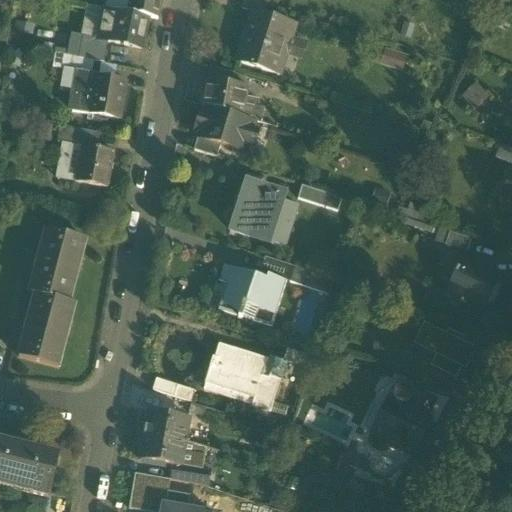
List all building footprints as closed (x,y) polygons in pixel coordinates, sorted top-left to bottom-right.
[(160,0),(130,0),(128,14),(148,19),(157,20),(160,0)] [(266,5),(251,0),(243,0),(241,10),(251,13),(251,12),(262,15),(266,5)] [(128,14),(104,10),(98,40),(98,41),(108,43),(142,50),(148,19),(128,14)] [(262,15),(251,12),(251,13),(235,63),(277,77),(293,25),(262,15)] [(98,40),(82,37),(78,59),(93,62),(104,64),(108,43),(98,41),(98,40)] [(78,59),(55,55),(52,68),(79,73),(89,76),(90,74),(91,75),(93,62),(78,59)] [(211,68),(209,82),(243,87),(244,79),(211,68)] [(91,75),(90,74),(89,76),(79,73),(72,113),(119,122),(126,83),(97,77),(97,76),(91,75)] [(209,82),(206,82),(203,108),(241,119),(246,88),(243,87),(209,82)] [(476,83),(462,97),(475,110),(489,95),(476,83)] [(241,119),(203,108),(195,132),(197,132),(195,139),(220,146),(245,154),(254,123),(241,119)] [(100,134),(60,127),(57,144),(73,147),(81,148),(97,151),(100,134)] [(220,146),(197,139),(193,152),(216,159),(220,146)] [(511,151),(500,146),(494,160),(511,167),(511,151)] [(81,148),(73,147),(71,160),(79,161),(81,148)] [(97,151),(81,148),(79,161),(76,184),(107,189),(113,153),(97,151)] [(269,193),(249,187),(242,210),(245,211),(238,230),(231,228),(230,231),(248,237),(249,235),(264,240),(264,242),(283,248),(296,208),(278,202),(278,203),(267,200),(269,193)] [(325,210),(330,197),(301,187),(297,200),(325,210)] [(394,224),(431,234),(437,214),(400,204),(394,224)] [(84,241),(45,231),(29,294),(34,295),(68,303),(84,241)] [(470,241),(448,234),(443,248),(466,256),(470,241)] [(502,277),(462,258),(454,276),(455,276),(447,294),(484,312),(502,277)] [(231,271),(224,268),(219,282),(227,284),(231,271)] [(333,281),(294,269),(289,284),(328,297),(333,281)] [(264,282),(231,271),(227,284),(218,312),(238,319),(237,320),(241,322),(241,320),(271,330),(287,283),(266,276),(264,282)] [(68,303),(34,295),(18,359),(57,369),(73,304),(68,303)] [(471,345),(449,333),(446,338),(431,331),(423,348),(438,355),(432,367),(455,378),(460,367),(465,369),(474,351),(469,349),(471,345)] [(267,361),(218,346),(214,359),(212,358),(204,385),(253,400),(251,407),(272,413),(281,382),(262,376),(267,361)] [(194,393),(156,380),(152,392),(191,404),(194,393)] [(414,394),(411,395),(408,391),(402,388),(397,389),(392,394),(391,399),(386,400),(426,420),(432,408),(425,405),(429,396),(422,394),(421,397),(414,394)] [(426,420),(386,400),(370,434),(388,443),(386,449),(400,456),(403,450),(412,455),(429,422),(426,420)] [(188,420),(149,413),(147,427),(143,427),(141,436),(184,444),(188,420)] [(184,444),(141,436),(140,446),(143,446),(141,460),(180,467),(184,444)] [(58,459),(0,443),(0,486),(47,499),(58,459)] [(435,456),(424,450),(411,475),(423,479),(435,456)] [(435,456),(423,479),(433,482),(435,483),(446,461),(435,456)] [(411,475),(405,473),(396,483),(399,494),(423,502),(433,482),(423,479),(411,475)] [(170,482),(135,476),(129,511),(134,511),(163,511),(164,509),(167,494),(168,494),(170,482)] [(168,494),(167,494),(164,509),(178,511),(186,511),(189,498),(168,494)]
